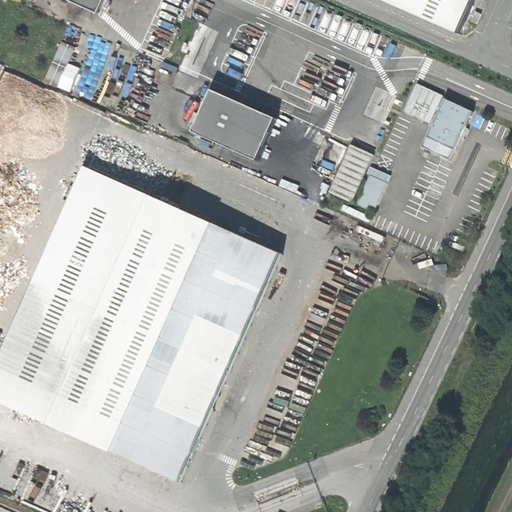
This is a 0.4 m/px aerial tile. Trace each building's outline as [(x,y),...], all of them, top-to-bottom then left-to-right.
[(68,0),(97,12),(102,0),(68,0)] [(387,0),(458,31),(471,0),(387,0)] [(468,18),(474,20),(478,11),(472,8),(468,18)] [(187,35),(194,38),(200,24),(193,21),(187,35)] [(63,74),(73,47),(62,42),(51,69),(63,74)] [(221,91),(204,134),(270,160),(287,116),(221,91)] [(443,98),(421,144),(450,157),(460,134),(471,111),(443,98)] [(329,191),(351,200),(372,153),(351,143),(329,191)] [(0,351),(0,400),(109,449),(210,221),(84,164),(0,351)] [(355,202),(373,210),(385,181),(368,173),(355,202)] [(109,449),(178,480),(228,367),(279,251),(223,226),(225,220),(215,216),(212,222),(210,221),(109,449)]
